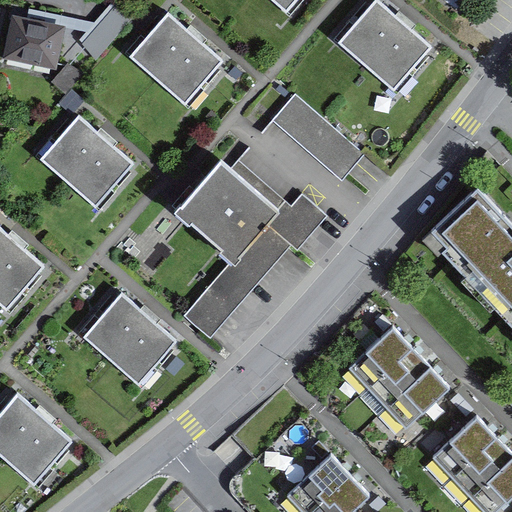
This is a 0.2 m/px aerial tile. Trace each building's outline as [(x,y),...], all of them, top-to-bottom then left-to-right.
[(273,0),(288,13),(300,0),(273,0)] [(102,23),(114,35),(135,15),(122,3),(102,23)] [(344,48),(370,71),(407,27),(382,5),(344,48)] [(137,59),(163,82),(202,39),(175,16),(137,59)] [(66,29),(15,21),(8,66),(59,73),(66,29)] [(407,27),(370,71),(398,95),(436,52),(407,27)] [(202,39),(163,82),(190,105),(228,63),(202,39)] [(70,68),(53,84),(65,97),(82,80),(70,68)] [(343,187),(367,160),(297,96),(272,124),(343,187)] [(47,162),(73,185),(110,141),(85,119),(47,162)] [(73,185),(100,209),(138,166),(110,141),(73,185)] [(229,164),(185,214),(237,259),(187,316),(213,339),(291,250),(296,255),(327,219),(304,199),(289,216),(229,164)] [(511,229),(481,196),(431,241),(511,328),(511,229)] [(0,266),(20,243),(0,225),(0,266)] [(0,266),(0,301),(10,311),(48,268),(20,243),(0,266)] [(88,339),(114,362),(152,318),(126,296),(88,339)] [(114,362),(141,385),(179,342),(152,318),(114,362)] [(350,375),(370,395),(413,353),(394,333),(350,375)] [(388,415),(432,373),(413,353),(370,395),(388,415)] [(432,373),(388,415),(407,434),(451,392),(432,373)] [(0,421),(0,452),(13,464),(49,419),(23,396),(0,421)] [(13,464),(38,485),(76,442),(49,419),(13,464)] [(480,421),(435,463),(453,481),(497,439),(480,421)] [(511,455),(497,439),(453,481),(472,501),(511,463),(511,455)] [(288,503),(297,511),(325,511),(354,483),(330,460),(288,503)] [(511,463),(472,501),(482,511),(502,511),(511,503),(511,463)] [(325,511),(366,511),(375,503),(354,483),(325,511)]
